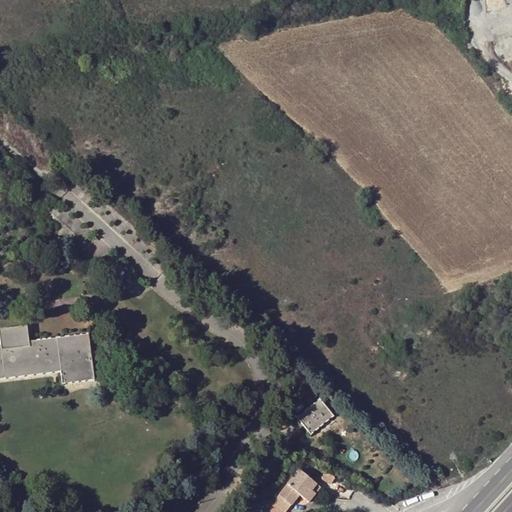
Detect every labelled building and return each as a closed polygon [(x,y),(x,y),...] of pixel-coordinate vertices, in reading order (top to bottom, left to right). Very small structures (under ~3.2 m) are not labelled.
[(0,379),(60,372),(61,385),(92,381),(87,335),(27,342),(25,328),(0,330),(0,379)] [(164,392),(160,396),(164,400),(166,402),(170,398),(164,392)] [(332,417),(319,400),(297,418),(310,435),(332,417)] [(274,501),(272,504),(281,511),(285,511),(299,496),(304,500),(315,486),(297,471),(274,501)] [(334,479),(325,473),(321,479),(331,485),(334,479)] [(319,489),(315,486),(304,500),(308,504),(319,489)] [(264,498),(263,497),(259,502),(270,511),(281,511),(272,504),(267,500),(264,498)]
